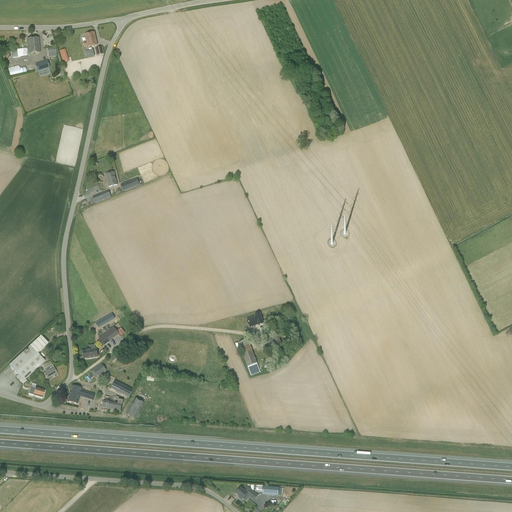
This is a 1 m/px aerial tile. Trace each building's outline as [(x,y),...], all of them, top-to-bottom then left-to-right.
[(87,42),(83,43),(84,48),(97,45),(95,36),(94,32),(85,35),(87,42)] [(28,53),(39,52),(38,38),(27,39),(28,53)] [(104,55),(102,47),(95,49),(96,56),(104,55)] [(13,58),(19,57),(19,54),(27,53),(27,48),(12,51),(13,57),(13,58)] [(68,58),(65,49),(59,51),(63,64),(69,62),(68,58)] [(92,50),(86,51),(87,58),(94,57),(92,50)] [(47,61),(35,65),(37,72),(49,68),(47,61)] [(26,65),(9,68),(11,76),(28,72),(26,65)] [(117,185),(114,173),(106,175),(109,187),(117,185)] [(137,179),(124,184),(127,189),(139,184),(137,179)] [(109,190),(93,197),(96,202),(111,196),(109,190)] [(264,323),(261,313),(256,315),(257,316),(249,319),(251,326),(259,324),(260,325),(264,323)] [(96,323),(99,328),(114,319),(111,314),(96,323)] [(114,327),(98,339),(104,346),(119,334),(114,327)] [(265,349),(266,352),(277,349),(278,351),(283,349),(278,335),(273,336),(273,337),(262,340),(265,349)] [(44,362),(37,354),(41,350),(48,344),(41,336),(9,366),(18,375),(16,377),(23,385),(27,381),(25,379),(44,362)] [(247,367),(257,363),(248,340),(238,344),(247,367)] [(87,351),(83,352),(84,359),(88,358),(88,359),(97,357),(96,349),(87,351)] [(54,368),(50,361),(42,365),(44,369),(46,373),(44,373),(48,379),(57,374),(54,368)] [(106,370),(101,364),(93,370),(98,377),(105,371),(106,370)] [(129,398),(133,390),(114,381),(110,388),(129,398)] [(31,386),(29,394),(33,395),(43,398),(45,390),(35,388),(31,386)] [(93,401),(95,395),(81,390),(81,388),(72,386),(68,402),(78,404),(80,396),(93,401)] [(120,412),(123,401),(118,400),(119,397),(116,396),(115,397),(109,396),(109,397),(105,396),(104,401),(102,408),(120,412)] [(126,415),(135,419),(144,404),(135,399),(126,415)] [(279,488),(263,486),(262,495),(278,496),(279,488)] [(240,496),(239,497),(241,500),(242,498),(242,499),(247,494),(247,495),(248,494),(250,495),(249,496),(253,500),(257,496),(247,487),(243,491),(241,488),(236,493),(240,496)]
